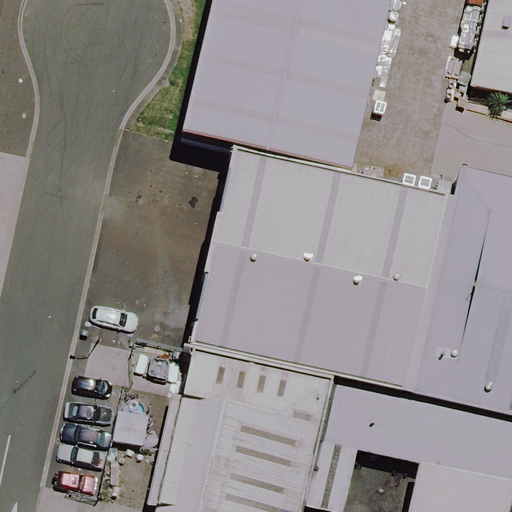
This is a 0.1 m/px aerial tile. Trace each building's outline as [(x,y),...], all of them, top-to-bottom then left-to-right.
[(361,0),(181,0),(146,157),(318,195),(361,0)] [(289,403),(375,423),(419,227),(192,176),(148,372),(289,403)] [(500,450),(511,452),(511,205),(428,187),(419,227),(375,423),(500,450)] [(289,403),(148,372),(116,511),(264,511),(277,458),(289,403)] [(486,511),(500,450),(375,423),(289,403),(277,458),(379,481),(372,511),(486,511)] [(511,511),(511,452),(500,450),(486,511),(511,511)]
